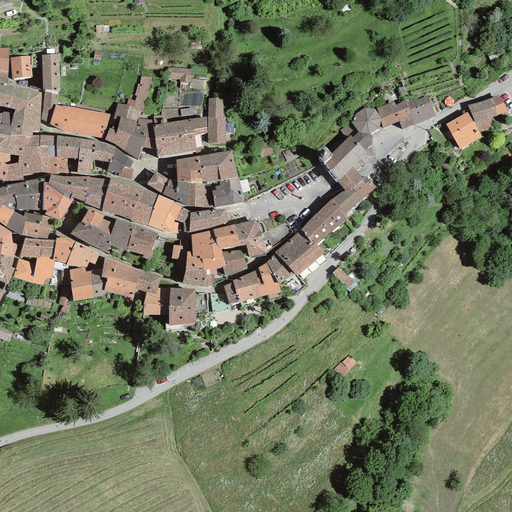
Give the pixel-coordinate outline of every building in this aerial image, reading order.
[(38,94),(44,95),(54,97),(55,60),(38,60),(38,94)] [(10,62),(10,82),(27,82),(27,62),(10,62)] [(186,74),(166,73),(165,82),(176,82),(176,86),(186,86),(186,74)] [(126,103),(123,111),(138,115),(148,83),(141,81),(133,105),(126,103)] [(0,112),(3,113),(11,115),(22,111),(27,96),(0,88),(0,112)] [(43,123),(48,128),(54,110),(54,97),(44,95),(43,123)] [(39,99),(27,96),(22,111),(11,115),(6,133),(28,135),(37,135),(39,99)] [(210,118),(209,142),(223,143),(225,116),(221,116),(222,99),(210,98),(208,117),(210,118)] [(422,100),(399,109),(407,129),(430,121),(422,100)] [(493,102),(464,111),(472,135),(489,130),(486,122),(498,119),(493,102)] [(198,118),(197,107),(181,107),(181,118),(198,118)] [(371,114),(378,132),(393,127),(396,134),(407,129),(399,109),(390,112),(388,107),(371,114)] [(115,108),(107,138),(111,139),(115,125),(129,130),(133,131),(135,124),(138,115),(123,111),(115,108)] [(54,110),(48,128),(62,134),(99,142),(106,120),(54,110)] [(345,129),(352,140),(353,141),(358,137),(362,142),(372,135),(372,125),(367,117),(357,117),(349,121),(345,129)] [(473,142),(461,121),(441,132),(453,154),(473,142)] [(140,134),(134,152),(147,152),(145,133),(144,125),(135,124),(133,131),(140,134)] [(104,137),(102,145),(119,155),(129,130),(115,125),(111,139),(107,138),(104,137)] [(201,125),(145,133),(147,152),(149,162),(167,160),(191,156),(189,139),(202,138),(201,125)] [(140,134),(133,131),(129,130),(119,155),(131,164),(134,152),(140,134)] [(6,133),(0,132),(0,158),(18,161),(19,152),(20,142),(27,143),(28,140),(28,135),(6,133)] [(313,169),(329,188),(344,175),(348,171),(352,176),(371,160),(365,153),(369,149),(362,142),(358,137),(353,141),(352,140),(345,146),(344,144),(322,163),(319,159),(310,166),(313,169)] [(19,152),(38,153),(51,154),(52,142),(28,140),(27,143),(20,142),(19,152)] [(75,144),(52,142),(51,154),(57,162),(73,163),(75,144)] [(90,148),(75,144),(73,163),(73,175),(86,176),(87,164),(90,148)] [(103,150),(90,148),(87,164),(105,167),(109,154),(103,150)] [(5,172),(1,182),(19,182),(22,176),(38,176),(38,153),(19,152),(18,161),(16,171),(5,172)] [(57,166),(57,162),(51,154),(38,153),(38,176),(56,177),(56,174),(64,174),(64,167),(57,166)] [(127,167),(109,154),(105,167),(103,176),(116,179),(119,171),(124,173),(125,171),(127,167)] [(197,188),(215,187),(228,185),(224,160),(191,165),(194,189),(197,188)] [(194,189),(191,165),(169,169),(170,190),(181,190),(194,189)] [(131,174),(125,171),(124,173),(119,171),(116,179),(127,182),(131,174)] [(336,196),(339,199),(343,195),(353,207),(369,193),(361,184),(355,188),(350,183),(344,175),(329,188),(332,191),(336,196)] [(144,189),(158,197),(164,187),(150,178),(144,189)] [(70,201),(82,207),(89,183),(49,181),(46,188),(67,204),(70,201)] [(97,214),(107,185),(89,183),(82,207),(97,214)] [(16,213),(37,213),(38,188),(38,185),(7,191),(0,193),(0,208),(16,210),(16,213)] [(97,214),(125,224),(137,195),(107,185),(97,214)] [(217,197),(206,200),(208,213),(225,210),(235,209),(231,185),(228,185),(215,187),(217,197)] [(181,190),(170,190),(164,187),(158,197),(180,210),(181,190)] [(67,204),(46,188),(38,188),(37,213),(44,215),(42,221),(50,224),(56,225),(67,204)] [(181,190),(180,210),(196,212),(197,188),(194,189),(181,190)] [(125,224),(138,229),(152,202),(137,195),(125,224)] [(339,199),(323,209),(334,222),(353,207),(343,195),(339,199)] [(152,234),(166,209),(152,202),(138,229),(152,234)] [(0,209),(0,226),(18,239),(22,224),(0,209)] [(165,238),(181,239),(182,221),(181,217),(166,209),(152,234),(165,238)] [(323,209),(293,236),(306,252),(337,226),(334,222),(323,209)] [(78,228),(90,235),(96,225),(97,222),(85,216),(78,228)] [(220,217),(182,221),(181,239),(222,228),(220,217)] [(23,219),(22,224),(18,239),(35,241),(35,239),(39,222),(23,219)] [(42,221),(39,222),(35,239),(45,240),(50,224),(42,221)] [(110,231),(96,225),(90,235),(106,244),(110,231)] [(105,248),(123,254),(130,233),(112,227),(110,231),(106,244),(105,248)] [(105,248),(106,244),(90,235),(78,228),(69,239),(100,257),(105,248)] [(251,228),(226,234),(230,255),(235,254),(238,263),(259,258),(251,228)] [(7,238),(0,232),(0,260),(11,264),(14,250),(7,249),(7,238)] [(151,239),(130,233),(123,254),(144,261),(151,239)] [(226,234),(203,239),(206,254),(211,258),(230,255),(226,234)] [(306,252),(293,236),(268,260),(282,281),(284,284),(313,260),(306,252)] [(203,239),(184,243),(185,258),(185,263),(192,263),(194,276),(205,275),(214,274),(211,258),(206,254),(203,239)] [(49,247),(48,263),(60,268),(68,249),(62,246),(49,247)] [(33,248),(19,247),(18,261),(32,262),(33,248)] [(49,247),(33,248),(32,262),(48,263),(49,247)] [(94,260),(68,249),(60,268),(59,273),(64,273),(64,277),(79,274),(81,267),(89,269),(94,260)] [(239,272),(238,263),(235,254),(230,255),(211,258),(214,274),(216,281),(239,272)] [(177,276),(194,276),(192,263),(185,263),(185,258),(180,258),(177,276)] [(11,264),(0,260),(0,270),(8,273),(11,264)] [(282,281),(268,260),(260,269),(271,289),(282,281)] [(31,269),(16,266),(13,280),(38,288),(40,281),(46,282),(48,263),(32,262),(31,269)] [(129,293),(136,276),(101,265),(98,274),(97,297),(126,304),(129,293)] [(349,287),(355,281),(340,265),(333,271),(349,287)] [(271,289),(260,269),(249,276),(253,302),(272,298),(271,289)] [(8,273),(0,270),(0,288),(3,289),(8,273)] [(87,302),(87,276),(80,278),(79,274),(64,277),(67,306),(87,302)] [(97,297),(98,274),(87,276),(87,302),(97,300),(97,297)] [(194,276),(177,276),(176,286),(205,289),(205,275),(194,276)] [(150,300),(152,295),(155,282),(136,276),(129,293),(141,297),(150,300)] [(253,302),(249,276),(220,292),(223,308),(253,302)] [(160,318),(163,297),(152,295),(150,300),(141,297),(135,317),(160,318)] [(190,329),(189,296),(163,297),(160,318),(159,330),(190,329)] [(8,338),(0,334),(0,346),(4,348),(8,338)] [(337,379),(350,366),(343,359),(331,373),(337,379)]
